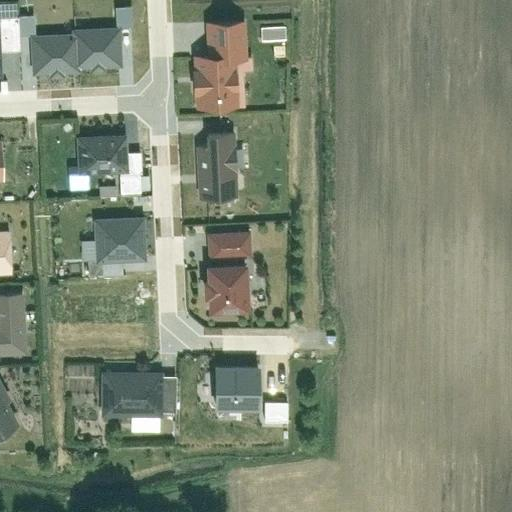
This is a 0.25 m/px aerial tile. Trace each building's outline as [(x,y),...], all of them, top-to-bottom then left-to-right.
[(23,12),(5,13),(6,48),(25,47),(23,12)] [(211,15),(213,48),(242,47),(252,46),(251,13),(211,15)] [(285,24),(261,25),(262,41),(286,39),(285,24)] [(70,33),(31,34),(33,72),(78,70),(77,67),(123,65),(121,25),(70,27),(70,33)] [(198,49),(200,102),(244,101),(242,47),(213,48),(198,49)] [(132,129),(81,132),(83,170),(124,168),(133,168),(132,148),(132,129)] [(238,195),(235,130),(206,131),(207,145),(196,146),(198,197),(238,195)] [(143,148),(132,148),(133,168),(124,168),(125,189),(144,188),(143,148)] [(118,193),(118,183),(103,183),(103,194),(118,193)] [(156,195),(134,198),(136,213),(158,210),(156,195)] [(145,216),(93,218),(95,261),(146,260),(145,216)] [(211,228),(212,253),(257,251),(255,226),(211,228)] [(0,272),(11,272),(9,231),(0,231),(0,272)] [(216,306),(257,304),(255,257),(214,259),(215,273),(210,274),(211,293),(215,293),(216,306)] [(0,347),(26,346),(22,290),(2,292),(3,317),(0,320),(0,347)] [(259,365),(214,364),(214,378),(213,405),(258,406),(259,365)] [(160,370),(102,370),(102,415),(160,415),(160,411),(160,375),(160,370)] [(160,411),(177,411),(177,375),(160,375),(160,411)] [(0,432),(19,422),(7,401),(11,399),(0,378),(0,432)] [(265,419),(288,419),(288,399),(265,399),(265,419)]
